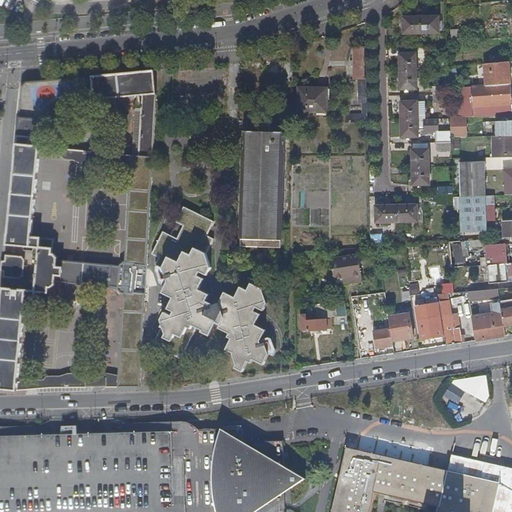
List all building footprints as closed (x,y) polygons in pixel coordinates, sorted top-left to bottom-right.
[(439,17),(421,18),(422,34),(439,34),(439,32),(443,32),(442,22),(439,22),(439,17)] [(422,34),(421,18),(403,18),(403,35),(422,34)] [(367,104),(366,49),(355,49),(355,61),(354,67),(354,79),(359,80),(359,102),(362,102),(362,104),(363,104),(367,104)] [(400,55),(401,73),(417,72),(417,54),(400,55)] [(507,63),(485,65),(486,86),(510,84),(507,63)] [(4,288),(2,299),(3,299),(0,327),(0,389),(18,391),(26,301),(48,303),(49,288),(52,288),(56,284),(56,282),(118,289),(118,290),(123,294),(125,294),(119,388),(141,387),(157,94),(155,71),(27,83),(23,88),(18,145),(17,146),(17,155),(9,235),(8,235),(8,246),(40,248),(36,291),(4,288)] [(417,72),(401,73),(401,91),(417,90),(417,72)] [(458,118),(451,118),(452,137),(467,136),(466,117),(511,114),(511,84),(510,84),(486,86),(457,88),(458,118)] [(433,87),(433,96),(449,95),(448,86),(433,87)] [(327,114),(328,89),(299,88),(298,113),(327,114)] [(449,95),(433,96),(433,104),(450,103),(449,95)] [(401,103),(401,121),(425,120),(425,103),(401,103)] [(434,106),(426,106),(426,116),(435,116),(434,106)] [(425,120),(401,121),(402,138),(418,138),(418,131),(424,131),(424,135),(435,134),(436,144),(451,143),(451,138),(450,119),(425,120)] [(511,120),(496,121),(496,137),(503,136),(511,136),(511,120)] [(285,132),(270,131),(260,131),(244,130),(241,239),(260,239),(260,247),(263,247),(263,239),(281,240),(285,132)] [(511,136),(503,136),(496,137),(493,137),(494,158),(511,157),(511,136)] [(451,138),(451,143),(451,150),(460,150),(460,138),(451,138)] [(451,143),(436,144),(436,151),(452,151),(451,150),(451,143)] [(412,150),(413,168),(429,168),(429,150),(412,150)] [(460,163),(461,198),(486,196),(485,162),(460,163)] [(429,168),(413,168),(413,186),(430,186),(429,168)] [(438,196),(434,196),(435,205),(454,204),(453,198),(453,195),(438,196)] [(453,198),(454,204),(454,210),(461,210),(462,233),(487,233),(486,196),(461,198),(453,198)] [(397,207),(397,223),(418,223),(417,206),(397,207)] [(376,224),(397,223),(397,207),(375,207),(376,224)] [(263,290),(251,284),(248,291),(244,290),(241,297),(237,295),(236,299),(232,297),(230,300),(223,297),(220,304),(215,306),(206,302),(208,299),(200,295),(202,291),(199,290),(201,287),(197,285),(200,278),(198,276),(200,272),(207,275),(211,268),(206,254),(213,240),(206,237),(213,223),(185,209),(178,223),(185,226),(178,240),(164,233),(153,255),(160,258),(156,265),(159,267),(157,271),(161,284),(167,287),(165,290),(172,294),(170,297),(174,299),(173,301),(177,303),(172,311),(175,312),(173,317),(165,313),(162,321),(164,325),(154,344),(181,358),(197,327),(199,323),(205,327),(203,331),(203,332),(210,336),(217,322),(221,325),(219,328),(230,334),(229,337),(232,339),(229,345),(236,349),(234,354),(233,353),(237,365),(245,369),(248,361),(252,363),(253,360),(257,362),(258,358),(266,361),(269,354),(266,343),(262,345),(261,341),(264,335),(257,331),(258,327),(255,325),(257,322),(253,320),(257,313),(254,312),(257,307),(264,311),(267,303),(263,290)] [(353,224),(353,214),(335,214),(335,224),(353,224)] [(511,220),(503,221),(504,239),(511,238),(511,220)] [(504,239),(461,242),(462,257),(468,257),(467,247),(482,246),(487,247),(488,256),(479,257),(480,265),(488,264),(488,266),(506,264),(504,239)] [(5,272),(4,277),(20,279),(24,277),(25,261),(22,257),(7,256),(6,262),(3,263),(2,270),(5,272)] [(349,279),(350,285),(363,283),(359,256),(331,260),(335,281),(343,280),(349,279)] [(488,266),(489,272),(490,284),(508,283),(507,272),(506,264),(488,266)] [(439,266),(429,267),(430,280),(440,279),(439,266)] [(498,290),(499,298),(500,303),(508,302),(511,300),(511,288),(507,289),(498,290)] [(474,292),(469,293),(470,300),(499,298),(498,290),(474,292)] [(442,318),(447,346),(463,343),(459,323),(455,324),(455,321),(452,321),(451,316),(447,295),(439,295),(439,299),(442,318)] [(440,318),(442,318),(439,299),(415,302),(421,340),(444,337),(440,318)] [(501,306),(504,327),(511,325),(511,300),(508,302),(508,305),(501,306)] [(473,321),(476,341),(506,337),(504,327),(501,306),(500,303),(494,304),(496,313),(497,312),(498,317),(473,321)] [(331,318),(338,318),(336,304),(316,306),(316,315),(301,316),(302,332),(332,330),(331,318)] [(410,312),(388,315),(391,330),(393,342),(414,338),(410,312)] [(472,316),(473,321),(498,317),(497,312),(496,313),(472,316)] [(455,324),(459,323),(458,315),(451,316),(452,321),(455,321),(455,324)] [(393,342),(391,330),(373,333),(376,350),(393,347),(393,342)] [(226,350),(233,353),(234,354),(236,349),(229,345),(226,350)] [(485,376),(443,381),(447,408),(467,405),(466,400),(487,398),(485,376)] [(87,388),(107,388),(107,379),(87,379),(87,388)] [(0,511),(285,511),(286,493),(307,479),(279,463),(279,438),(227,439),(227,430),(189,431),(115,433),(0,435),(0,511)] [(511,511),(511,468),(453,455),(450,467),(445,466),(444,470),(349,448),(349,450),(348,450),(333,511),(511,511)]
